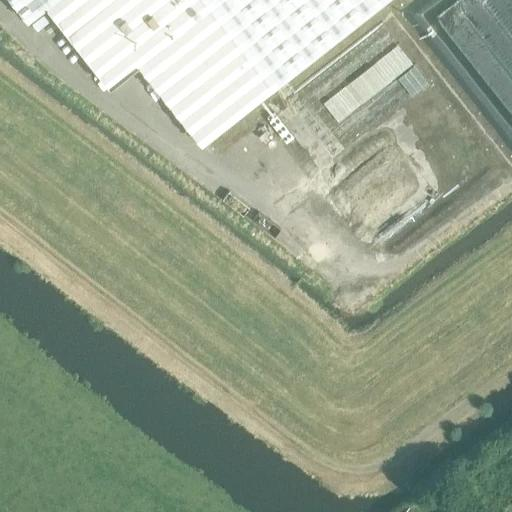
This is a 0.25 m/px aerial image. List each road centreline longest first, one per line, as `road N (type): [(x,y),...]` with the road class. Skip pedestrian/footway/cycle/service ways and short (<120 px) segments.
road 1 (track): [(0,215),(321,465),(341,472),(374,472),(401,458),(511,379)]
road 2 (unclassified): [(318,270),(212,185),(32,63),(0,20)]
